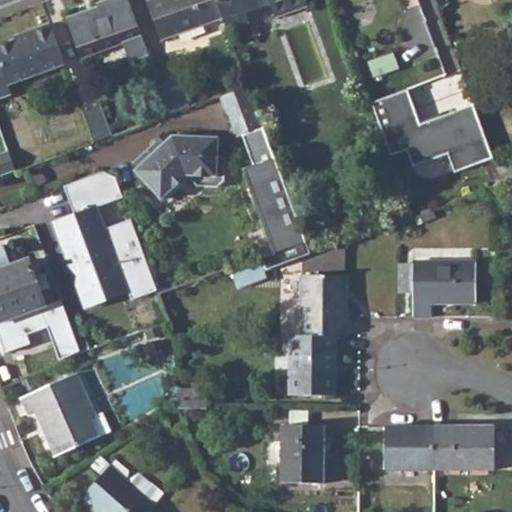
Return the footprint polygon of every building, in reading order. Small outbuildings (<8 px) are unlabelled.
[(122,46),(129,66),(150,58),(128,0),(104,0),(95,4),(96,8),(66,19),(81,60),(122,46)] [(151,0),(147,2),(161,43),(222,21),(214,0),(151,0)] [(214,0),(222,21),(226,33),(249,25),(239,0),(267,0),(274,19),(306,8),(303,0),(214,0)] [(0,63),(0,100),(11,96),(9,87),(65,66),(49,25),(31,31),(33,35),(0,47),(0,62),(0,63)] [(160,87),(170,115),(189,107),(179,80),(160,87)] [(240,169),(271,254),(262,257),(266,270),(306,255),(245,88),(219,98),(234,138),(240,136),(250,166),(240,169)] [(439,119),(439,121),(431,125),(429,121),(419,125),(407,90),(370,103),(389,157),(406,151),(412,167),(447,155),(454,173),(492,159),(472,105),(439,119)] [(82,114),(93,143),(112,136),(101,107),(82,114)] [(135,172),(162,199),(186,176),(191,176),(191,180),(196,186),(218,187),(224,181),(225,157),(218,157),(219,137),(173,134),(135,172)] [(0,152),(0,177),(16,171),(7,150),(0,152)] [(103,172),(65,186),(76,214),(53,222),(69,264),(73,275),(80,295),(125,278),(129,289),(133,299),(159,289),(117,178),(103,172)] [(45,306),(40,292),(34,277),(29,261),(4,270),(0,257),(0,340),(1,342),(32,330),(25,313),(45,306)] [(417,290),(417,316),(435,315),(435,301),(479,300),(479,259),(417,259),(417,262),(417,290)] [(401,262),(401,291),(417,290),(417,262),(401,262)] [(67,277),(73,275),(69,264),(63,266),(67,277)] [(241,284),(268,276),(264,265),(237,273),(241,284)] [(45,272),(34,277),(40,292),(50,288),(45,272)] [(303,276),(303,334),(335,334),(346,335),(346,276),(303,276)] [(84,306),(129,289),(125,278),(80,295),(84,306)] [(289,393),(335,394),(335,334),(303,334),(284,334),(284,350),(289,351),(289,393)] [(56,456),(99,437),(90,420),(97,417),(77,373),(21,397),(28,413),(35,410),(56,456)] [(192,383),(192,391),(207,391),(207,383),(192,383)] [(207,410),(207,391),(192,391),(177,391),(181,410),(207,410)] [(103,414),(97,417),(90,420),(99,437),(111,431),(103,414)] [(434,427),(433,470),(494,470),(494,426),(434,427)] [(287,484),(329,485),(330,428),(288,427),(287,484)] [(433,470),(434,427),(389,427),(388,469),(433,470)] [(80,498),(94,511),(148,511),(155,505),(162,495),(140,474),(127,479),(111,465),(80,498)]
